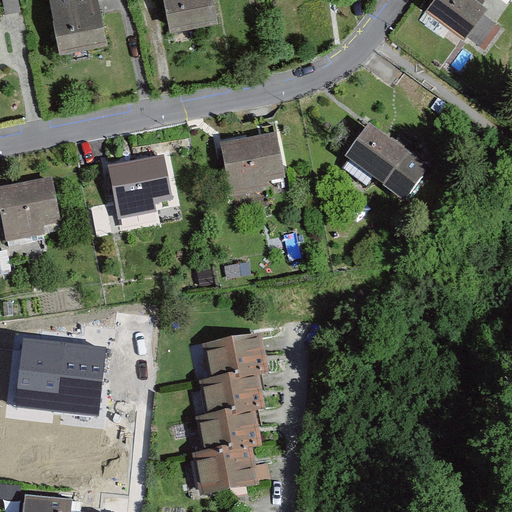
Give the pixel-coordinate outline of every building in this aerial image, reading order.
[(4,0),(9,16),(23,12),(20,0),(4,0)] [(109,44),(100,0),(50,0),(61,53),(109,44)] [(218,0),(166,0),(173,30),(222,21),(218,0)] [(494,4),(488,0),(436,0),(430,9),(471,38),(494,4)] [(398,142),(374,125),(350,159),(412,202),(435,168),(414,153),(418,148),(402,137),(398,142)] [(286,182),(277,136),(224,146),(234,198),(272,191),(271,185),(286,182)] [(174,205),(165,159),(111,169),(121,222),(158,215),(157,208),(174,205)] [(62,223),(52,177),(0,188),(0,196),(10,244),(49,235),(47,227),(62,223)] [(105,348),(18,337),(9,401),(96,413),(105,348)] [(212,346),(219,381),(254,374),(266,371),(260,337),(212,346)] [(254,374),(219,381),(208,383),(215,418),(250,411),(261,409),(254,374)] [(204,420),(211,456),(247,449),(257,447),(250,411),(215,418),(204,420)] [(247,449),(211,456),(197,458),(205,499),(255,490),(247,449)] [(77,511),(78,507),(31,502),(29,511),(77,511)]
